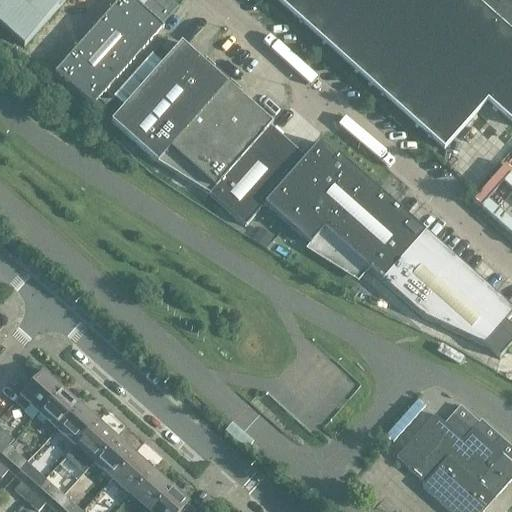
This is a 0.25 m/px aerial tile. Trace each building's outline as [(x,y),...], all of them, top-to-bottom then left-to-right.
[(63,0),(0,0),(0,26),(22,46),(63,0)] [(150,0),(145,6),(161,23),(178,7),(171,0),(150,0)] [(511,0),(274,0),(444,151),(487,102),(511,124),(511,0)] [(123,2),(118,4),(54,74),(55,75),(56,74),(92,107),(162,29),(163,30),(164,29),(134,3),(129,1),(123,2)] [(180,44),(110,122),(156,163),(226,84),(180,44)] [(226,84),(156,163),(209,196),(256,142),(272,125),(226,84)] [(256,142),(209,196),(244,228),(264,205),(297,235),(309,245),(305,251),(357,283),(368,271),(409,308),(422,319),(483,348),(499,360),(511,344),(498,332),(511,315),(511,311),(336,154),(333,157),(318,144),(292,174),(256,142)] [(41,374),(37,378),(14,404),(24,413),(29,407),(38,415),(60,391),(59,390),(60,390),(60,386),(59,383),(56,380),(53,379),(49,380),(49,381),(41,374)] [(78,407),(60,391),(38,415),(56,431),(78,407)] [(96,423),(78,407),(56,431),(75,448),(96,423)] [(435,416),(396,459),(424,485),(421,488),(448,511),(484,511),(495,501),(511,481),(511,464),(509,463),(511,459),(511,449),(510,447),(481,421),(478,424),(460,407),(444,424),(435,416)] [(115,440),(96,423),(75,448),(93,464),(115,440)] [(225,433),(246,452),(251,446),(230,427),(225,433)] [(13,441),(0,430),(0,455),(0,456),(13,441)] [(133,456),(115,440),(93,464),(111,480),(133,456)] [(13,441),(0,456),(13,467),(20,459),(8,448),(13,442),(13,441)] [(151,472),(133,456),(111,480),(129,497),(151,472)] [(38,489),(45,481),(33,470),(25,478),(38,489)] [(148,511),(169,489),(151,472),(129,497),(146,511),(148,511)] [(38,489),(50,500),(57,492),(45,481),(38,489)] [(32,495),(21,484),(13,492),(25,503),(32,495)] [(188,506),(169,489),(148,511),(195,511),(194,511),(192,511),(187,507),(188,506)] [(32,495),(25,503),(35,511),(39,511),(45,506),(32,495)] [(79,511),(69,503),(62,511),(63,511),(79,511)]
